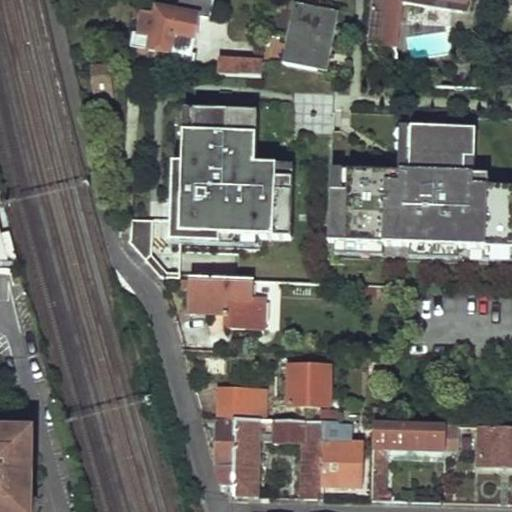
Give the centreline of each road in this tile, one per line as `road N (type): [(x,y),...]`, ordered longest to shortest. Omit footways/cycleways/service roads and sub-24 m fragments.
road 1 (residential): [(116,258),(153,285),(218,505)]
road 2 (residential): [(402,511),(218,505)]
